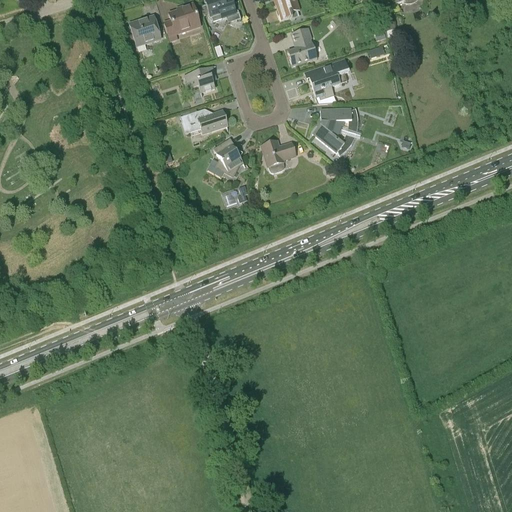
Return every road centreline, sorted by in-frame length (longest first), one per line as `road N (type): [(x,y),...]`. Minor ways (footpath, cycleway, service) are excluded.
road 1 (primary): [(0,382),(405,215),(416,203)]
road 2 (primary): [(416,203),(0,367)]
road 3 (residential): [(264,54),(281,110),(257,122),(233,72),(238,62)]
